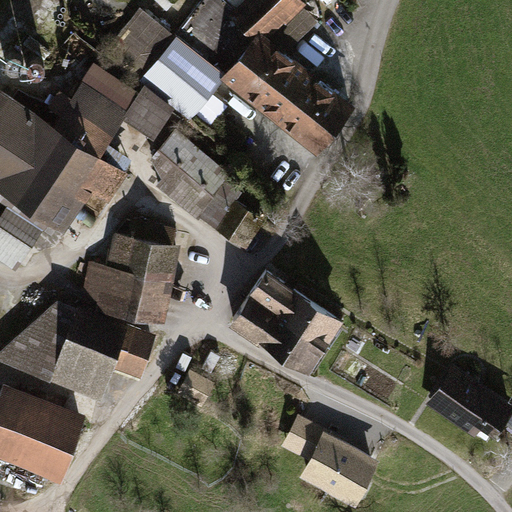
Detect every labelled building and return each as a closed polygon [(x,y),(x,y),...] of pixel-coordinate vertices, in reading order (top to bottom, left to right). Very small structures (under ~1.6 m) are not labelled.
[(225,73),(317,145),(349,103),(281,50),(265,37),(301,1),(299,0),(244,0),(237,7),(228,0),(200,0),(173,30),(176,33),(137,77),(190,118),(225,73)] [(315,17),(301,1),(265,37),(281,50),(315,17)] [(137,77),(176,33),(173,30),(141,5),(101,50),(137,77)] [(48,124),(96,155),(137,92),(90,61),(48,124)] [(146,116),(155,93),(143,86),(134,109),(146,116)] [(96,155),(48,124),(30,111),(36,102),(24,95),(18,104),(0,91),(0,190),(16,201),(0,225),(29,244),(49,214),(56,219),(83,178),(106,193),(121,171),(96,155)] [(228,172),(177,129),(153,157),(168,170),(158,183),(199,216),(202,212),(217,223),(219,222),(244,238),(260,213),(254,209),(262,197),(243,184),(241,188),(224,177),(228,172)] [(286,196),(278,190),(273,196),(281,203),(286,196)] [(156,316),(173,228),(132,219),(129,233),(122,266),(108,263),(93,260),(87,289),(114,307),(156,316)] [(0,252),(16,263),(29,244),(0,225),(0,252)] [(114,230),(108,263),(122,266),(129,233),(114,230)] [(250,292),(321,339),(337,316),(266,269),(250,292)] [(321,339),(250,292),(234,317),(305,364),(321,339)] [(67,331),(76,306),(56,298),(35,316),(67,331)] [(0,347),(0,352),(101,391),(114,356),(139,366),(150,335),(76,306),(67,331),(35,316),(0,347)] [(509,405),(454,367),(431,400),(486,438),(509,405)] [(195,387),(185,381),(179,391),(189,397),(195,387)] [(3,389),(0,396),(0,443),(61,467),(79,418),(3,389)] [(354,492),(371,456),(342,441),(344,436),(304,417),(290,446),(315,459),(310,471),(354,492)]
